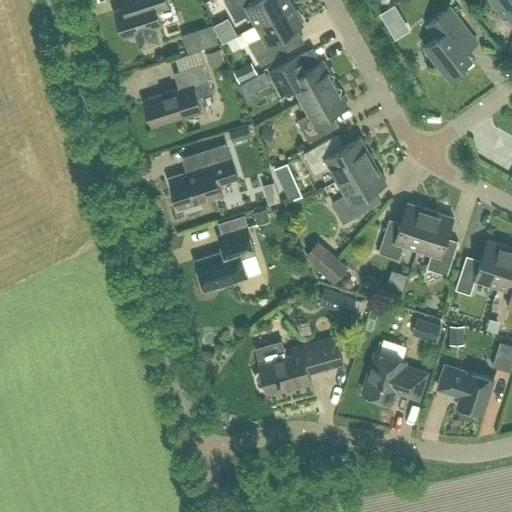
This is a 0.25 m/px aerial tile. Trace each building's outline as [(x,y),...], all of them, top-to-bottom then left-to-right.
[(167,4),(166,0),(139,0),(140,1),(115,9),(124,35),(138,30),(142,44),(160,38),(155,24),(162,22),(157,8),(167,4)] [(256,23),(292,4),(289,0),(225,0),(236,20),(250,12),(256,23)] [(511,0),(493,0),(504,15),(508,12),(511,17),(511,0)] [(302,23),(292,4),(256,23),(262,34),(248,42),(260,64),(291,47),(284,33),(302,23)] [(477,41),(449,6),(428,23),(437,35),(425,44),(451,78),(475,59),(466,49),(477,41)] [(231,23),(220,31),(228,42),(240,34),(231,23)] [(214,32),(185,42),(188,50),(216,40),(214,32)] [(224,59),(220,47),(204,52),(208,65),(224,59)] [(303,98),(334,80),(322,59),(300,71),(292,58),(270,70),(282,92),(295,84),(303,98)] [(213,90),(203,62),(174,71),(179,86),(144,98),(153,125),(202,109),(197,95),(213,90)] [(346,102),(334,80),(303,98),(310,111),(297,119),(309,140),(332,128),(324,115),(346,102)] [(275,127),(264,124),(261,136),(272,139),(275,127)] [(329,163),(338,178),(373,158),(360,135),(337,149),(330,136),(303,151),(315,172),(329,163)] [(231,156),(226,142),(202,149),(207,164),(169,176),(179,207),(222,193),(218,182),(238,176),(231,156)] [(386,181),(373,158),(338,178),(346,193),(331,201),(343,222),(370,207),(363,194),(386,181)] [(301,193),(287,161),(273,167),(288,200),(301,193)] [(404,243),(418,247),(430,208),(407,201),(401,221),(389,217),(378,251),(399,258),(404,243)] [(270,220),(266,208),(254,211),(258,223),(270,220)] [(453,216),(430,208),(418,247),(432,252),(427,267),(447,273),(458,239),(447,236),(453,216)] [(255,251),(247,225),(219,234),(224,249),(196,258),(205,287),(247,274),(242,255),(255,251)] [(498,285),(510,246),(487,239),(481,258),(467,254),(456,288),(470,292),(475,277),(498,285)] [(324,272),(338,255),(327,246),(313,263),(324,272)] [(511,246),(510,246),(498,285),(511,289),(507,304),(511,306),(511,246)] [(349,264),(338,255),(324,272),(334,281),(349,264)] [(442,330),(431,320),(419,333),(430,343),(442,330)] [(464,324),(450,324),(450,343),(464,343),(464,324)] [(292,353),(259,362),(261,368),(258,369),(256,373),(258,382),(263,384),(266,383),(267,389),(292,383),(293,386),(312,381),(309,370),(343,360),(336,335),(290,347),(292,353)] [(511,365),(511,342),(502,339),(494,363),(511,369),(511,365)] [(405,359),(376,350),(363,390),(392,399),(395,389),(418,396),(426,371),(403,364),(405,359)] [(468,371),(445,363),(438,386),(461,393),(457,403),(482,411),(494,377),(469,369),(468,371)]
